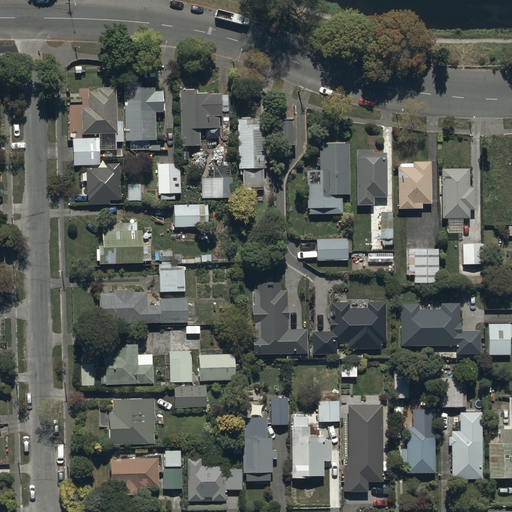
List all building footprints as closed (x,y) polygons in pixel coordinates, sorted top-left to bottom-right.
[(122,83),(123,141),(155,141),(154,113),(162,113),(161,91),(154,92),(154,88),(139,89),(139,83),(122,83)] [(97,91),(87,92),(88,107),(80,107),(81,135),(117,134),(115,87),(97,88),(97,91)] [(178,90),(180,146),(200,145),(199,129),(220,129),(219,94),(195,94),(195,90),(178,90)] [(265,119),(236,119),(237,169),(242,169),(242,188),(263,187),(263,169),(266,169),(265,119)] [(293,145),(293,119),(276,120),(277,145),(293,145)] [(98,138),(72,139),(73,165),(99,164),(98,138)] [(348,196),(347,143),(318,144),(319,170),(306,170),(307,209),(308,209),(309,215),(342,215),(341,196),(348,196)] [(372,150),(354,150),(355,206),(373,205),(373,198),(386,197),(385,153),(372,153),(372,150)] [(482,155),(482,176),(501,176),(501,193),(502,193),(502,210),(511,210),(511,155),(503,156),(503,155),(482,155)] [(400,167),(396,168),(397,209),(421,209),(421,204),(430,204),(430,161),(413,162),(413,164),(400,164),(400,167)] [(106,167),(85,168),(86,196),(87,196),(87,200),(88,200),(89,204),(109,203),(109,199),(119,199),(118,163),(106,164),(106,167)] [(156,164),(157,194),(180,194),(179,164),(156,164)] [(468,169),(440,169),(441,219),(446,219),(446,233),(462,233),(462,219),(469,219),(469,209),(473,209),(473,187),(468,187),(468,169)] [(231,177),(200,178),(200,198),(232,197),(231,177)] [(140,184),(126,185),(127,201),(140,201),(140,184)] [(173,205),(173,227),(207,227),(207,205),(173,205)] [(392,212),(380,212),(380,240),(383,245),(392,245),(392,212)] [(137,221),(101,222),(102,245),(98,245),(99,263),(101,263),(101,265),(143,263),(142,229),(137,229),(137,221)] [(351,239),(315,239),(315,261),(347,261),(347,253),(351,253),(351,239)] [(483,244),(461,244),(462,265),(483,265),(483,244)] [(437,248),(405,248),(405,275),(413,275),(414,283),(437,283),(437,248)] [(171,250),(158,250),(158,261),(160,261),(160,264),(159,264),(159,292),(183,292),(183,267),(176,267),(176,264),(171,264),(171,250)] [(251,337),(252,355),(306,354),(305,329),(287,329),(287,320),(287,306),(286,306),(286,290),(280,290),(279,283),(257,283),(257,289),(253,289),(253,305),(251,305),(252,324),(254,324),(254,337),(251,337)] [(114,293),(100,293),(101,323),(188,322),(187,299),(160,299),(160,305),(148,306),(148,292),(133,292),(133,290),(114,290),(114,293)] [(312,332),(312,354),(336,354),(336,343),(347,343),(347,349),(379,349),(379,343),(385,343),(385,302),(367,302),(367,309),(348,309),(348,303),(331,303),(331,319),(329,319),(329,332),(312,332)] [(418,304),(400,304),(400,346),(455,346),(455,354),(480,354),(480,332),(460,332),(460,323),(459,323),(459,304),(441,304),(441,309),(418,309),(418,304)] [(511,324),(487,324),(487,355),(509,355),(509,338),(511,337),(511,324)] [(114,350),(103,351),(104,384),(152,383),(152,364),(137,365),(136,343),(114,344),(114,350)] [(168,351),(169,382),(190,382),(190,351),(168,351)] [(197,355),(198,381),(234,381),(234,355),(197,355)] [(80,385),(93,385),(92,364),(79,364),(80,385)] [(394,392),(405,392),(405,371),(394,371),(394,392)] [(431,407),(465,407),(465,378),(431,378),(431,407)] [(173,387),(174,408),(205,407),(204,386),(173,387)] [(393,416),(404,416),(404,395),(393,395),(393,416)] [(271,398),(272,425),(288,425),(288,398),(271,398)] [(108,413),(108,445),(153,444),(152,399),(111,400),(112,413),(108,413)] [(317,422),(338,422),(338,402),(317,402),(317,422)] [(381,482),(380,405),(347,406),(347,464),(344,464),(344,492),(366,491),(366,482),(381,482)] [(405,463),(405,473),(436,472),(434,409),(414,410),(414,427),(406,427),(406,449),(400,449),(400,463),(405,463)] [(450,479),(481,479),(481,413),(459,413),(459,432),(450,432),(450,437),(447,437),(447,446),(450,446),(450,479)] [(246,473),(246,481),(271,481),(271,472),(273,472),(273,459),(277,459),(277,450),(273,450),(272,438),(268,438),(268,417),(243,417),(244,473),(246,473)] [(306,417),(292,417),(292,427),(290,427),(290,479),(309,479),(309,477),(323,477),(323,461),(330,461),(330,436),(308,436),(308,426),(306,426),(306,417)] [(487,444),(487,478),(511,478),(511,435),(511,436),(511,430),(499,430),(499,444),(487,444)] [(179,451),(164,451),(164,467),(180,467),(179,451)] [(157,459),(108,459),(109,489),(117,489),(117,495),(136,495),(135,488),(157,488),(157,459)] [(241,490),(241,470),(224,470),(224,466),(200,466),(200,459),(187,459),(187,501),(203,501),(203,497),(211,497),(211,502),(225,501),(225,490),(241,490)] [(330,459),(329,477),(338,477),(337,459),(330,459)] [(161,469),(162,489),(182,489),(182,469),(161,469)]
